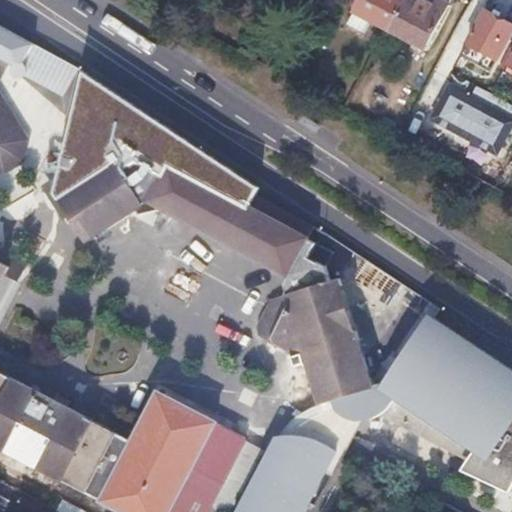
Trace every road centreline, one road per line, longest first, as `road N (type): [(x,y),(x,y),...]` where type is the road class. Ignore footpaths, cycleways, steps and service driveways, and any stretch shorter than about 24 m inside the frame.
road 1 (secondary): [(14,0),(511,334)]
road 2 (secondary): [(511,286),(67,0)]
